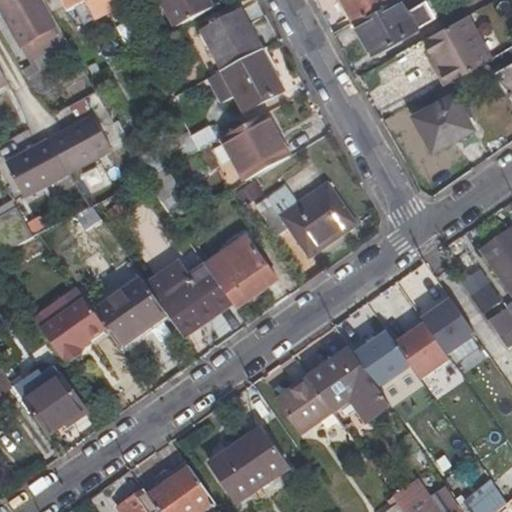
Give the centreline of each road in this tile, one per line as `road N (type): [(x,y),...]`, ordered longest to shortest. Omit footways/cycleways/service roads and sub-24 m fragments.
road 1 (residential): [(26,511),(421,232)]
road 2 (residential): [(421,232),(292,0)]
